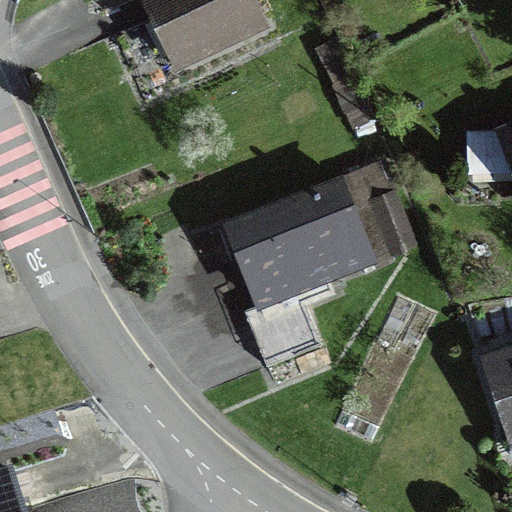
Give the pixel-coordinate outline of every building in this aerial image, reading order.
[(265,36),(247,0),(138,0),(177,78),(265,36)] [(511,134),(501,139),(511,168),(511,134)] [(339,190),(227,235),(261,319),(250,324),(268,371),(318,351),(300,306),(374,277),(339,190)] [(511,358),(487,367),(511,444),(511,358)] [(0,511),(18,511),(8,481),(0,483),(0,511)]
